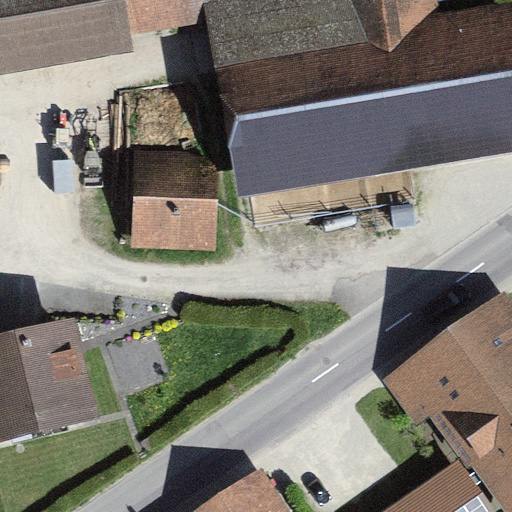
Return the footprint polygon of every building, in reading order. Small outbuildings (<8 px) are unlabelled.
[(0,0),(0,51),(113,32),(107,0),(0,0)] [(132,0),(137,27),(218,14),(245,173),(511,127),(511,51),(509,33),(427,47),(419,0),(132,0)] [(143,235),(206,237),(209,174),(145,171),(143,235)] [(445,402),(511,495),(511,349),(486,314),(390,383),(417,422),(445,402)] [(0,350),(0,436),(86,415),(67,334),(0,350)] [(479,511),(456,479),(408,511),(479,511)] [(217,511),(269,511),(254,488),(217,511)]
